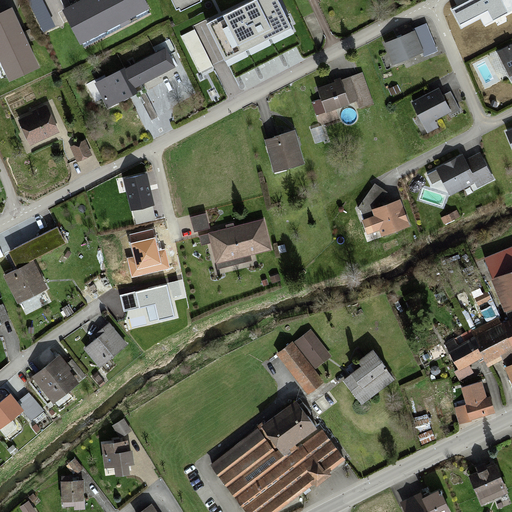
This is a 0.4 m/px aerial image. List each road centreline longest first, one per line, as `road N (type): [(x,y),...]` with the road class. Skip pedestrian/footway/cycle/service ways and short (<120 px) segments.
road 1 (residential): [(17,216),(430,2)]
road 2 (secondary): [(323,511),(511,419)]
road 3 (residential): [(430,2),(483,129)]
road 4 (residential): [(0,378),(97,306)]
